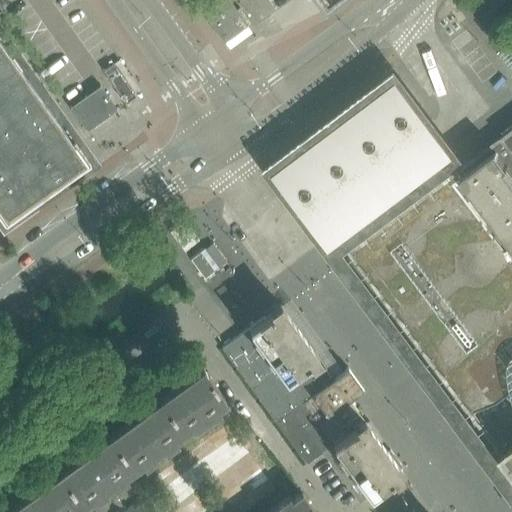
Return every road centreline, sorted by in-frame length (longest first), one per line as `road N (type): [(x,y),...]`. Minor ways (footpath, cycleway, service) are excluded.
road 1 (tertiary): [(6,288),(85,251),(223,151)]
road 2 (tertiary): [(200,129),(67,225),(6,288)]
road 3 (residential): [(0,459),(198,317)]
road 4 (tertiary): [(223,151),(366,46),(391,5)]
road 5 (tertiary): [(391,5),(346,24),(218,116)]
road 6 (residential): [(114,0),(200,129)]
road 7 (residential): [(218,116),(207,84),(147,0)]
